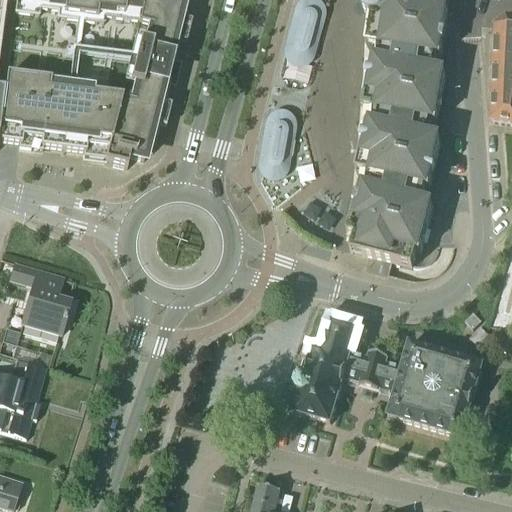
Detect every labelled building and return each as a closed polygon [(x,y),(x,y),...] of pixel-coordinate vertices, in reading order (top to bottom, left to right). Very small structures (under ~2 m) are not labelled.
[(15,0),(11,36),(0,115),(0,142),(0,143),(1,139),(20,141),(20,145),(22,146),(41,148),(86,154),(105,156),(104,168),(126,173),(129,162),(143,165),(146,151),(162,86),(167,68),(173,44),(177,26),(183,2),(183,0),(15,0)] [(0,0),(0,115),(11,36),(15,0),(0,0)] [(440,128),(453,80),(441,77),(445,61),(450,62),(448,13),(382,2),(380,1),(379,0),(367,0),(366,1),(365,2),(364,3),(363,5),(363,7),(363,8),(363,10),(363,12),(364,13),(365,15),(366,17),(368,18),(369,19),(371,20),(366,49),(368,50),(373,65),(371,64),(362,113),(364,113),(369,128),(367,128),(356,176),(358,176),(362,192),(360,191),(347,239),(354,240),(350,256),(390,267),(413,273),(413,272),(417,257),(421,258),(434,211),(422,208),(426,192),(430,193),(443,145),(432,142),(436,127),(440,128)] [(298,64),(301,64),(304,63),(305,63),(307,62),(309,60),(310,58),(311,57),(312,56),(312,55),(320,26),(320,25),(320,23),(320,21),(320,20),(319,19),(318,17),(317,15),(316,14),(314,13),(312,12),(311,11),(309,11),(306,11),(304,12),(301,12),(300,13),(298,15),(297,16),(296,18),(295,20),(288,48),(288,49),(287,51),(287,52),(288,54),(288,56),(289,58),(290,59),(291,60),(293,62),(294,62),(296,63),(298,64)] [(490,127),(509,130),(511,130),(511,23),(507,22),(495,31),(495,42),(494,42),(490,127)] [(283,173),(284,172),(285,171),(285,169),(286,168),(286,167),(291,138),(291,137),(291,136),(291,135),(291,132),(290,130),(288,128),(287,127),(286,127),(284,125),(282,124),(281,124),(279,124),(277,124),(274,125),(273,126),(271,127),(270,128),(268,129),(268,131),(267,132),(267,133),(266,134),(261,163),(261,164),(261,166),(261,167),(262,168),(262,170),(263,172),(264,173),(265,174),(267,176),(269,177),(271,177),(272,177),(274,178),(276,177),(278,176),(280,176),(281,175),(282,174),(283,173)] [(60,291),(63,282),(15,269),(10,286),(32,293),(21,330),(60,342),(69,309),(52,303),(56,290),(60,291)] [(472,319),(464,327),(472,336),(480,328),(472,319)] [(292,418),(306,422),(329,428),(343,381),(360,386),(359,390),(376,395),(377,392),(395,397),(388,422),(461,443),(482,371),(409,350),(401,374),(384,369),(386,362),(368,357),(366,364),(349,359),(356,334),(329,326),(320,357),(311,355),(303,382),(299,383),(296,385),(294,388),(294,391),(296,394),(298,398),(292,418)] [(2,347),(16,351),(19,338),(6,334),(2,347)] [(47,375),(16,366),(11,385),(0,381),(0,437),(27,445),(33,426),(36,427),(40,411),(37,410),(47,375)] [(0,483),(0,511),(17,511),(20,504),(17,502),(21,490),(0,483)] [(275,511),(279,496),(258,490),(251,511),(275,511)]
